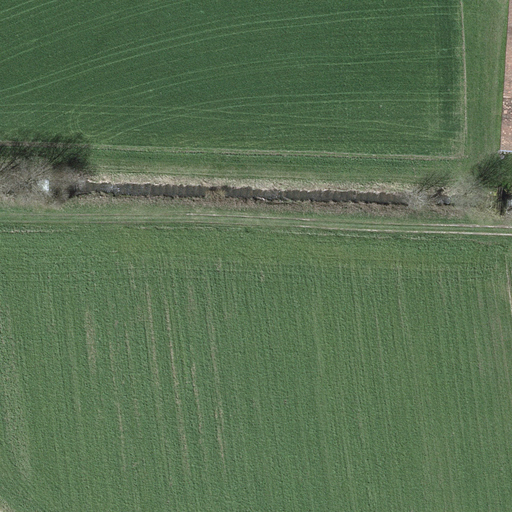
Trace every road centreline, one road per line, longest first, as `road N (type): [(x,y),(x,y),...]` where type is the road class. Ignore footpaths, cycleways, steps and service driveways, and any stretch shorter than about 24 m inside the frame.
road 1 (track): [(0,216),(363,223)]
road 2 (track): [(511,227),(363,223)]
